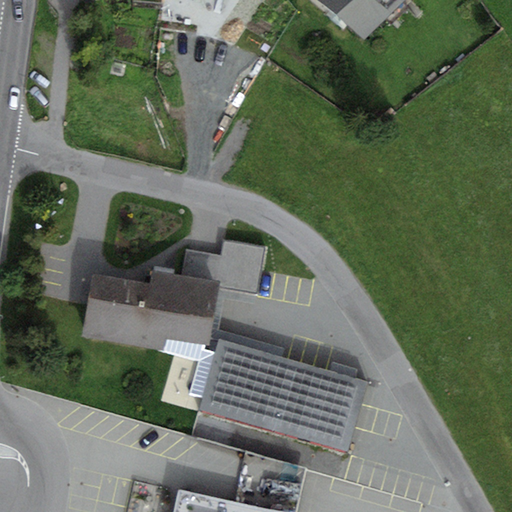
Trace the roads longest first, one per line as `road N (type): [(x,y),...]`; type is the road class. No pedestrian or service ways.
road 1 (residential): [(1,146),(231,203),(287,226),(354,297),(476,511)]
road 2 (primary): [(20,1),(1,146)]
